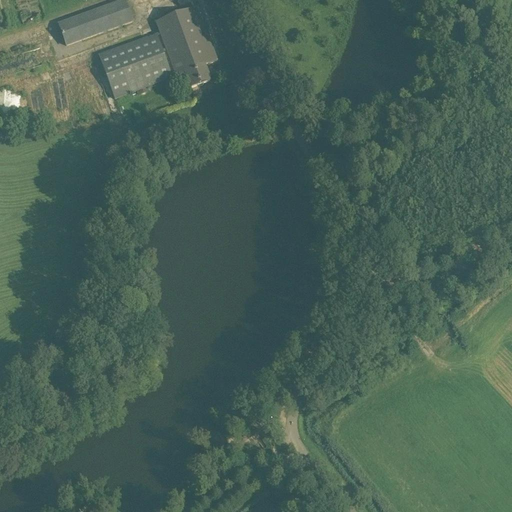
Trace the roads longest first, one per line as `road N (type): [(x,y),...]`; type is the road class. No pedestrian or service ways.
road 1 (unclassified): [(219,0),(357,239),(356,279),(292,422)]
road 2 (track): [(511,280),(432,347),(419,339),(357,239)]
